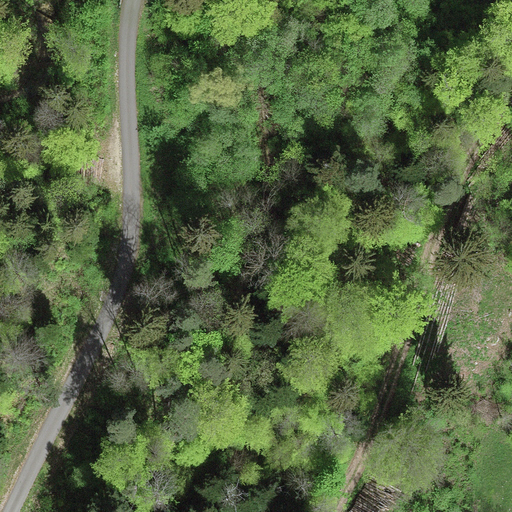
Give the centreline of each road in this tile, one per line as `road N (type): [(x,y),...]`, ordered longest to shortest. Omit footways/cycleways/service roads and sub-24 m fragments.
road 1 (unclassified): [(131,0),(122,252),(68,406),(8,511)]
road 2 (track): [(511,94),(434,235),(390,389),(333,511)]
